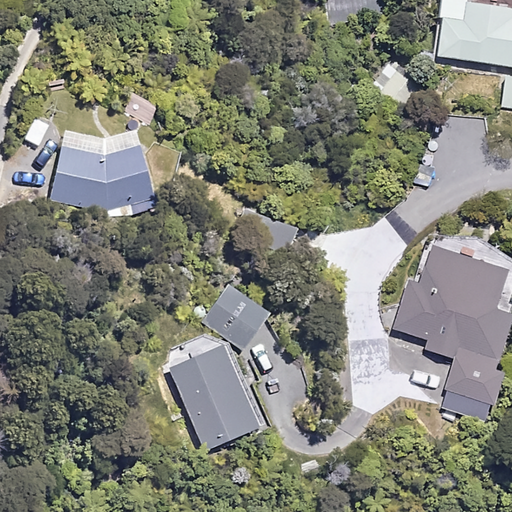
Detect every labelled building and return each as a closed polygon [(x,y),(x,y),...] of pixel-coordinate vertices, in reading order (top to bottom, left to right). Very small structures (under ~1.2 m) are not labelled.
[(381,3),(380,0),(338,0),(340,9),(381,3)] [(511,2),(499,1),(498,8),(453,1),(445,56),(508,65),(502,105),(511,106),(511,2)] [(421,79),(396,58),(371,87),(396,109),(421,79)] [(109,137),(70,130),(67,130),(54,201),(125,211),(156,205),(142,129),(133,129),(109,137)] [(511,255),(501,252),(496,267),(440,248),(428,285),(416,281),(400,330),(433,341),(430,349),(462,360),(447,407),(495,423),(511,374),(502,371),(511,342),(511,255)] [(275,319),(237,283),(206,316),(244,351),(275,319)] [(267,427),(234,344),(172,370),(205,452),(267,427)] [(154,450),(147,418),(97,429),(103,460),(154,450)]
